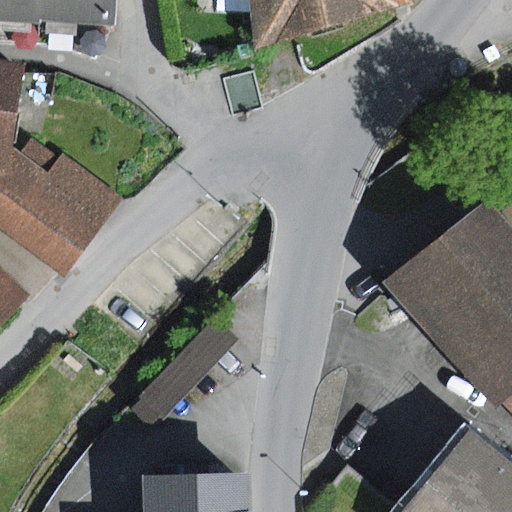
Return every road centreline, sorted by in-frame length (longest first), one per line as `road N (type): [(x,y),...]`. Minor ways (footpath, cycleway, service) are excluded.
road 1 (residential): [(0,374),(216,159),(341,119)]
road 2 (tertiary): [(341,119),(288,396),(283,511)]
road 3 (tertiary): [(462,0),(341,119)]
